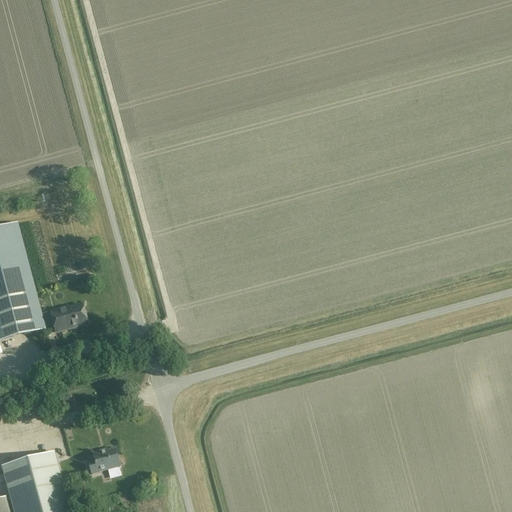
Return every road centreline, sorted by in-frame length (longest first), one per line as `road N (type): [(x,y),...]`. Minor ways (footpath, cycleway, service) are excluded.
road 1 (unclassified): [(158,388),(54,0)]
road 2 (unclassified): [(158,388),(511,294)]
road 3 (track): [(0,380),(144,336)]
road 4 (unclassified): [(190,511),(158,388)]
